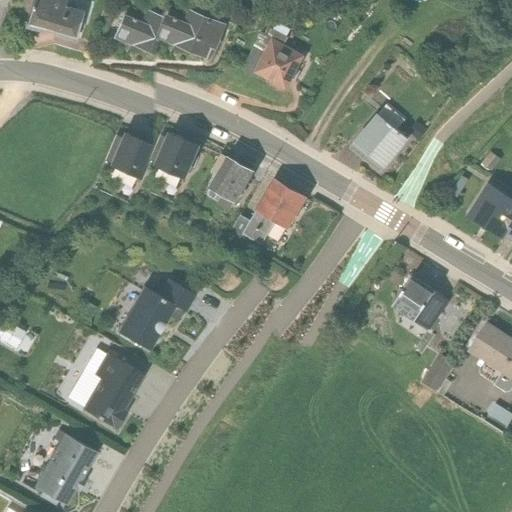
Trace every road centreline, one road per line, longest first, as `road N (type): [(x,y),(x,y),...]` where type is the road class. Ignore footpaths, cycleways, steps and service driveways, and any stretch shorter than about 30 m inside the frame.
road 1 (tertiary): [(4,109),(96,120),(162,143),(346,245)]
road 2 (residential): [(346,245),(154,511)]
road 3 (tertiary): [(346,245),(511,350)]
